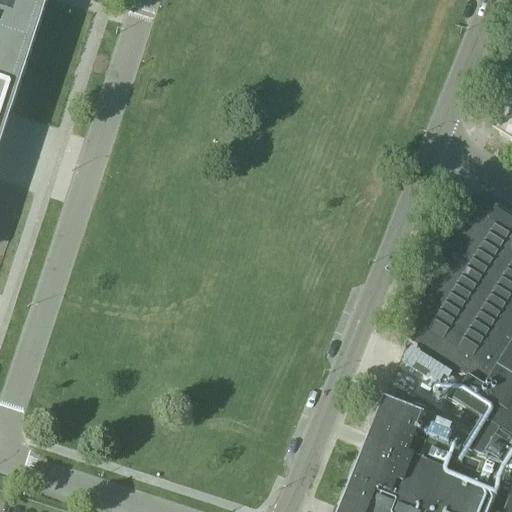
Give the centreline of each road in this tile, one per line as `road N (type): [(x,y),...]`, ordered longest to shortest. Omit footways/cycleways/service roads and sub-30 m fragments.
road 1 (unclassified): [(0,435),(142,0)]
road 2 (unclassified): [(433,144),(287,511)]
road 3 (unclassified): [(156,511),(0,460)]
road 4 (unclassified): [(491,0),(433,144)]
